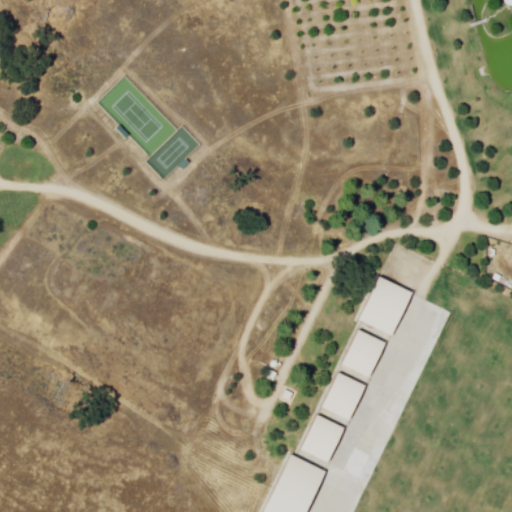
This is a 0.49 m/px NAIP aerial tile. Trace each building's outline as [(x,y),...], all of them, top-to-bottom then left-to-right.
[(511,0),(502,0),(509,8),(511,5),(511,0)] [(389,338),(357,322),(379,278),(411,294),(389,338)] [(367,380),(340,367),(357,332),(384,345),(367,380)] [(347,423),(320,411),(337,374),(364,387),(347,423)] [(325,465),(298,451),(315,416),(342,430),(325,465)] [(261,511),(288,456),(324,473),(305,511),(261,511)]
